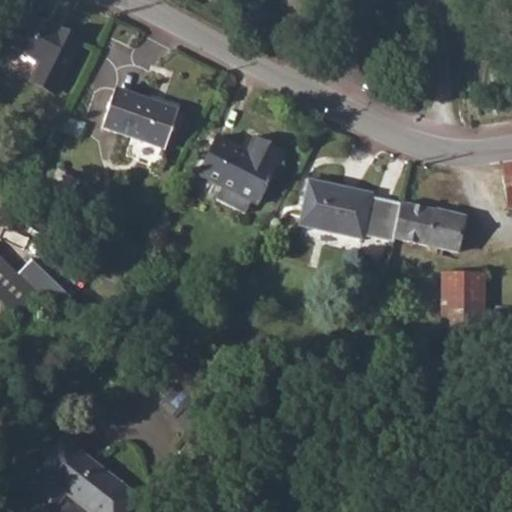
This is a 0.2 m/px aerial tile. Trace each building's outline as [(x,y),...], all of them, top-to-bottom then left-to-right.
[(360,0),(385,12),(391,0),(360,0)] [(24,15),(8,46),(41,62),(30,83),(53,94),(79,42),(24,15)] [(114,90),(101,129),(164,151),(178,112),(114,90)] [(221,187),(214,200),(244,214),(250,201),(258,206),(284,152),(256,138),(247,153),(214,137),(196,174),(221,187)] [(511,208),(511,167),(501,170),(508,209),(511,208)] [(308,180),(297,226),(362,241),(363,239),(392,244),(393,239),(400,203),(371,197),(371,193),(308,180)] [(400,203),(393,239),(457,253),(464,218),(413,206),(400,203)] [(17,275),(0,258),(0,320),(9,311),(17,318),(56,311),(70,296),(31,260),(17,275)] [(442,273),(441,330),(484,331),(484,273),(442,273)] [(494,306),(495,332),(511,332),(511,306),(494,306)] [(436,328),(415,328),(416,342),(437,341),(436,328)] [(236,340),(237,355),(261,353),(260,338),(236,340)] [(176,362),(155,383),(184,414),(178,421),(189,433),(211,411),(201,402),(207,394),(176,362)] [(64,439),(24,490),(50,511),(66,492),(90,511),(124,511),(137,496),(64,439)]
